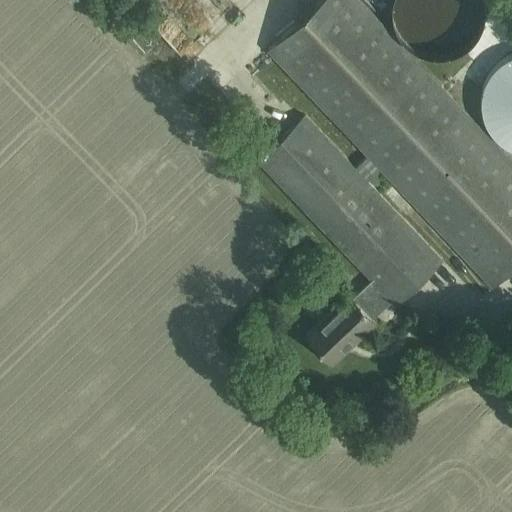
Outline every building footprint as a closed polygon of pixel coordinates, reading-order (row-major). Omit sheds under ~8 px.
[(179,0),(204,26),(221,10),(212,0),(179,0)] [(257,160),(371,280),(391,301),(394,304),(441,260),(367,181),(380,169),(491,286),(511,266),(511,161),(359,0),(321,0),(268,50),(367,155),(354,167),(305,115),(257,160)] [(393,0),(393,3),(392,8),(392,13),(393,18),(394,23),(396,27),(398,32),(400,36),(403,40),(406,43),(410,46),(414,49),(418,51),(423,53),(427,55),(432,56),(437,56),(442,56),(447,55),(451,54),(456,53),(461,50),(466,47),(469,44),(473,41),(476,37),(478,33),(481,29),(482,24),(484,19),(484,15),(485,10),(484,5),(484,0),(483,0),(393,0)] [(352,298),(349,294),(305,335),(332,363),(375,322),(372,319),(391,301),(371,280),(352,298)] [(304,404),(331,422),(345,402),(317,384),(304,404)]
